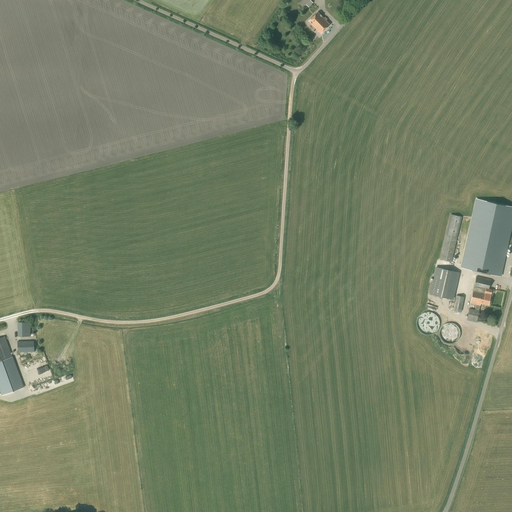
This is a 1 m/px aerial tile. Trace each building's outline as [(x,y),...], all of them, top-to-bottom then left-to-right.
[(320,34),(330,24),(318,12),(308,21),(320,34)] [(511,208),(478,200),(462,266),(500,275),(511,223),(511,208)] [(451,262),(457,237),(462,217),(450,214),(446,235),(440,260),(451,262)] [(430,294),(453,299),(459,272),(436,267),(430,294)] [(488,289),(490,280),(476,277),(474,286),(473,292),(470,303),(476,305),(476,306),(475,310),(469,309),(467,319),(477,321),(479,311),(480,306),(480,304),(488,305),(492,290),(488,289)] [(461,312),(464,297),(456,295),(453,310),(461,312)] [(426,334),(436,334),(440,328),(440,326),(437,324),(437,321),(435,324),(432,322),(435,322),(437,320),(434,318),(434,319),(430,319),(428,317),(421,318),(419,320),(419,329),(426,334)] [(18,337),(30,336),(30,322),(17,322),(18,337)] [(23,388),(12,357),(5,336),(0,338),(0,390),(2,395),(23,388)] [(18,352),(34,352),(34,341),(17,341),(18,352)]
